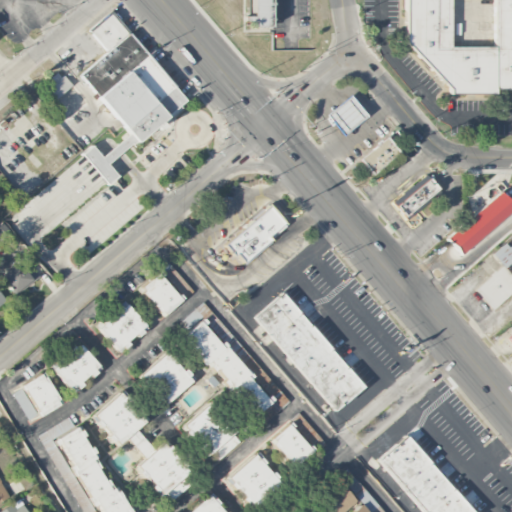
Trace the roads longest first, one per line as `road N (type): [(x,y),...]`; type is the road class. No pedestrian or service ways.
road 1 (primary): [(511,409),(265,126)]
road 2 (residential): [(170,208),(0,356)]
road 3 (residential): [(511,157),(451,151),(352,53)]
road 4 (primary): [(265,126),(156,0)]
road 5 (residential): [(99,0),(0,85)]
road 6 (residential): [(265,126),(170,208)]
